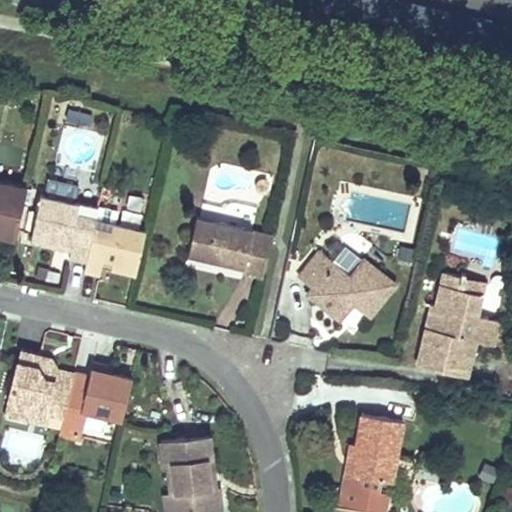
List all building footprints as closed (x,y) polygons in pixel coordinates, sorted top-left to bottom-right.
[(61,101),(58,116),(76,119),(78,104),(61,101)] [(0,193),(7,194),(9,182),(0,180),(0,193)] [(0,237),(15,241),(27,186),(9,182),(7,194),(0,193),(0,237)] [(68,258),(86,262),(94,227),(96,219),(97,216),(77,211),(79,203),(40,195),(30,242),(61,248),(62,241),(72,243),(70,251),(68,258)] [(77,211),(97,216),(98,207),(79,203),(77,211)] [(209,239),(213,221),(196,217),(192,236),(209,239)] [(94,227),(111,231),(113,223),(96,219),(94,227)] [(242,273),(263,277),(272,234),(213,221),(209,239),(192,236),(188,256),(243,268),(242,273)] [(111,269),(136,275),(146,230),(113,223),(111,231),(94,227),(86,262),(84,272),(100,275),(103,260),(113,262),(111,269)] [(72,243),(62,241),(61,248),(70,251),(72,243)] [(308,294),(331,313),(353,305),(369,317),(395,284),(362,258),(350,274),(320,250),(299,278),(312,289),(308,294)] [(429,320),(418,364),(467,376),(475,340),(483,342),(489,317),(476,314),(481,293),(462,289),(465,277),(445,272),(436,306),(441,307),(438,322),(429,320)] [(484,281),(465,277),(462,289),(481,293),(484,281)] [(432,305),(429,320),(438,322),(441,307),(436,306),(432,305)] [(348,311),(331,313),(341,320),(348,311)] [(497,320),(489,317),(483,342),(491,344),(497,320)] [(16,348),(1,417),(43,427),(59,358),(16,348)] [(74,372),(66,407),(60,433),(78,438),(85,411),(122,420),(132,377),(91,368),(89,376),(74,372)] [(351,476),(346,507),(380,511),(385,511),(389,493),(381,492),(383,481),(393,483),(403,420),(361,413),(356,443),(351,476)] [(86,419),(85,430),(110,432),(111,420),(86,419)] [(214,471),(210,434),(161,440),(163,464),(166,463),(172,463),(178,511),(222,511),(219,486),(216,486),(211,487),(209,472),(214,471)] [(345,475),(351,476),(356,443),(350,442),(345,475)] [(178,511),(172,463),(166,463),(170,494),(163,495),(165,511),(178,511)] [(345,475),(340,505),(346,507),(351,476),(345,475)]
